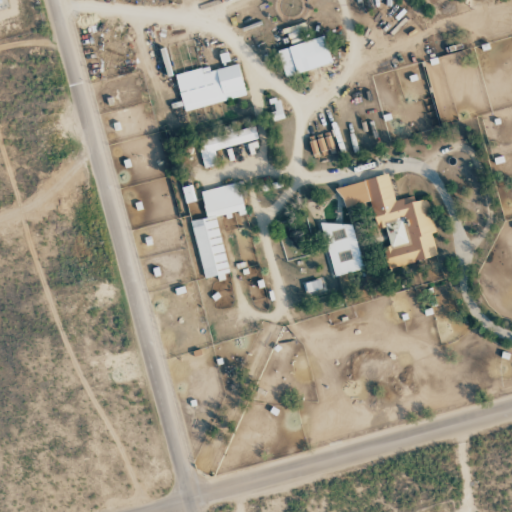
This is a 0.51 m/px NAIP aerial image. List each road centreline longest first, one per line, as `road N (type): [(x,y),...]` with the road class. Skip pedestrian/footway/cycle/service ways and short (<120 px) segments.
road 1 (residential): [(191,511),(52,0)]
road 2 (tertiary): [(511,408),(149,511)]
